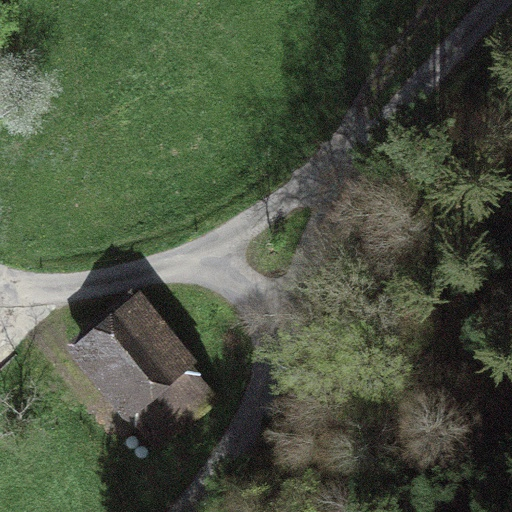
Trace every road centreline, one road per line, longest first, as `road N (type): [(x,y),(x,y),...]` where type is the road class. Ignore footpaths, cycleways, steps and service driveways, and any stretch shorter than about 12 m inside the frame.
road 1 (unclassified): [(140,511),(294,273),(354,158),(494,0)]
road 2 (track): [(354,158),(219,248),(78,300),(0,298)]
road 3 (track): [(280,201),(434,0)]
